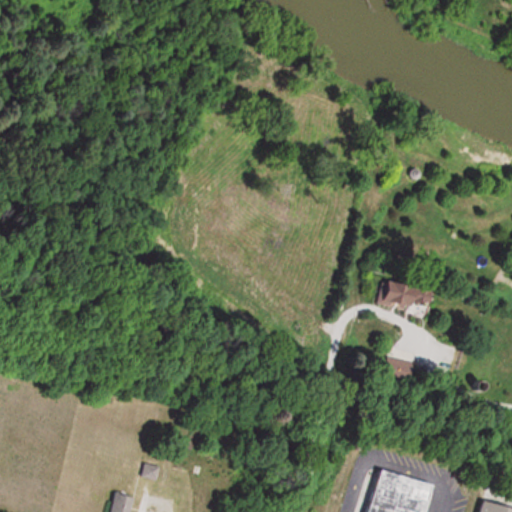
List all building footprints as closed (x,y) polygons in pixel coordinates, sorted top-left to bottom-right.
[(369,299),(419,311),(423,292),(374,280),(369,299)] [(407,359),(377,357),(376,376),(406,377),(407,359)] [(341,511),(354,463),(409,477),(402,511),(341,511)] [(88,511),(99,485),(115,492),(106,511),(88,511)] [(133,496),(119,490),(110,511),(131,511),(127,510),(133,496)] [(457,511),(462,496),(503,507),(501,511),(457,511)]
